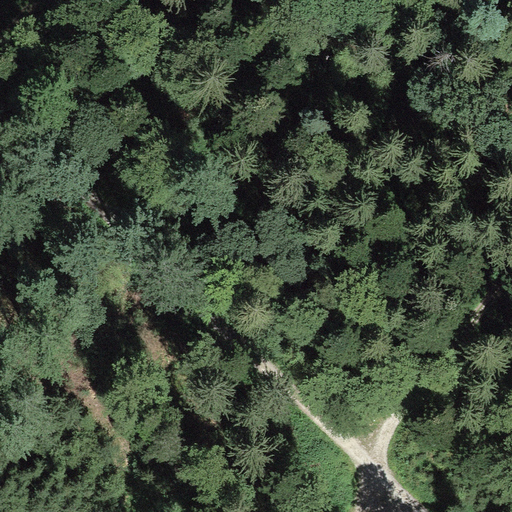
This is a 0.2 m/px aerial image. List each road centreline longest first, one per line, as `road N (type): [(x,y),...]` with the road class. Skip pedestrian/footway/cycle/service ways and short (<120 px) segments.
road 1 (track): [(433,511),(0,107)]
road 2 (track): [(511,283),(376,460)]
